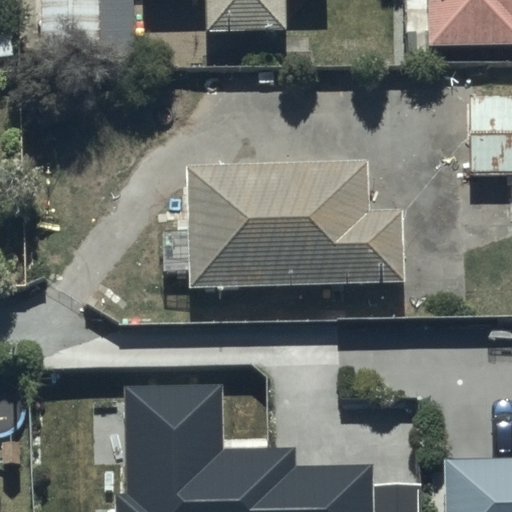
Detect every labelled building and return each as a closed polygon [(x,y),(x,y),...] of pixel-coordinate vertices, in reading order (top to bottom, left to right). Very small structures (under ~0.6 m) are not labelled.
[(124,62),(123,2),(194,2),(195,45),(273,43),(272,0),(278,0),(30,0),(32,64),(124,62)] [(511,0),(415,0),(417,58),(511,55),(511,0)] [(511,103),(459,104),(460,184),(511,182),(511,103)] [(174,281),(175,299),(389,294),(388,283),(395,283),(394,224),(360,224),(359,195),(376,195),(375,174),(289,176),(289,162),(194,165),(194,176),(173,176),(175,243),(153,244),(154,282),(174,281)] [(221,385),(127,387),(129,494),(119,494),(119,511),(419,511),(418,483),(372,484),(372,463),(294,465),(293,447),(222,448),(221,385)] [(511,511),(511,457),(448,459),(449,511),(511,511)]
